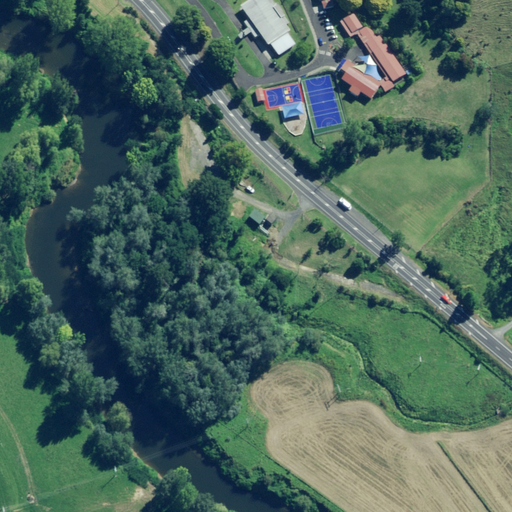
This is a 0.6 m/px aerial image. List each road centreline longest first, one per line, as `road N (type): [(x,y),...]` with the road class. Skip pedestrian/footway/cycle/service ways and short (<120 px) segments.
road 1 (trunk): [(486,340),(257,142),(141,0)]
road 2 (unknown): [(313,190),(295,211),(274,212),(195,160)]
